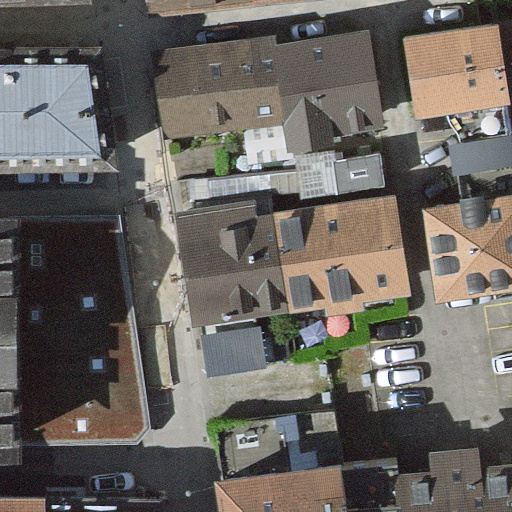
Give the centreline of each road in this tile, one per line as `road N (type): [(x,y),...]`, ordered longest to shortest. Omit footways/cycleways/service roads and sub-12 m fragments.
road 1 (unknown): [(381,3),(435,413)]
road 2 (residential): [(432,0),(132,22)]
road 3 (residential): [(146,171),(186,459)]
road 4 (residential): [(186,459),(0,454)]
road 5 (residential): [(132,22),(146,171)]
road 6 (residential): [(146,171),(0,175)]
road 7 (residential): [(132,22),(0,21)]
